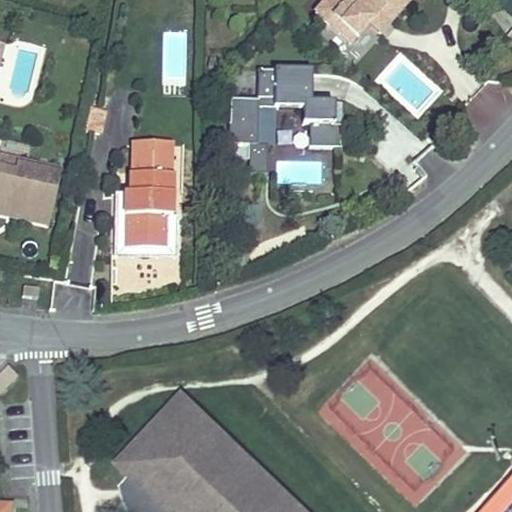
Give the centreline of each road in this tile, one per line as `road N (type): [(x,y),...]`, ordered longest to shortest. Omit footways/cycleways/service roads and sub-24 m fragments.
road 1 (residential): [(34,335),(203,313),(309,277),(452,191),(511,130)]
road 2 (residential): [(34,335),(49,511)]
